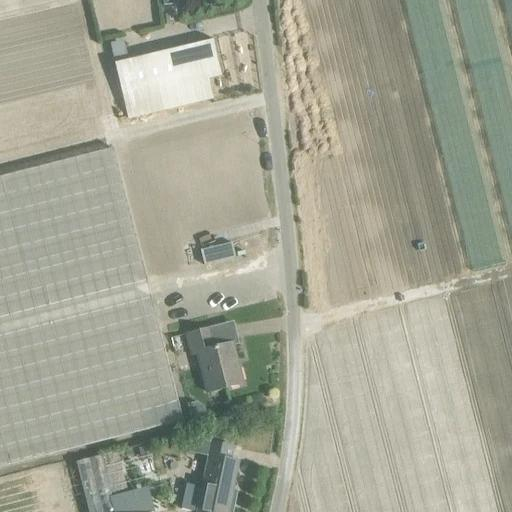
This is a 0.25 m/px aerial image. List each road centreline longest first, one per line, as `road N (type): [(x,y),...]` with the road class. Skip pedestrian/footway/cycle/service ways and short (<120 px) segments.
road 1 (unclassified): [(277,511),(295,349),(260,0)]
road 2 (track): [(270,97),(0,164)]
